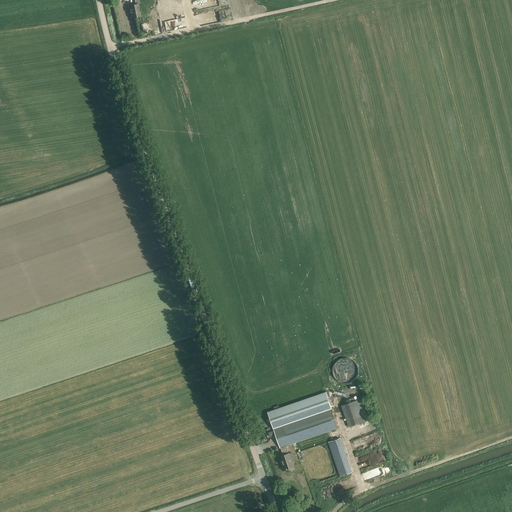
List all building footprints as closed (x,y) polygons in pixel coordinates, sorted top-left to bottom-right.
[(134,0),(135,4),(129,6),(129,10),(130,10),(131,14),(132,18),(136,17),(141,16),(138,4),(140,4),(140,2),(139,0),(134,0)] [(349,359),(346,358),(345,358),(343,358),(341,359),(339,360),(337,361),(336,363),(335,363),(334,365),(333,367),(333,370),(333,372),(333,374),(334,376),(335,378),(336,379),(337,380),(339,381),(341,382),(342,383),(344,383),(348,383),(350,382),(352,381),(353,380),(354,379),(356,378),(357,376),(357,374),(358,372),(358,370),(357,367),(357,365),(356,363),(354,362),(353,360),(351,359),(349,359)] [(323,393),(267,412),(273,429),(280,448),(281,448),(286,446),(293,444),(296,443),(338,428),(331,409),(332,409),(326,392),(323,393)] [(361,400),(341,406),(348,428),(368,421),(361,400)] [(344,449),(340,438),(328,442),(332,454),(344,449)] [(283,455),(280,456),(285,469),(290,468),(294,466),(291,459),(289,454),(286,446),(281,448),(283,455)]
